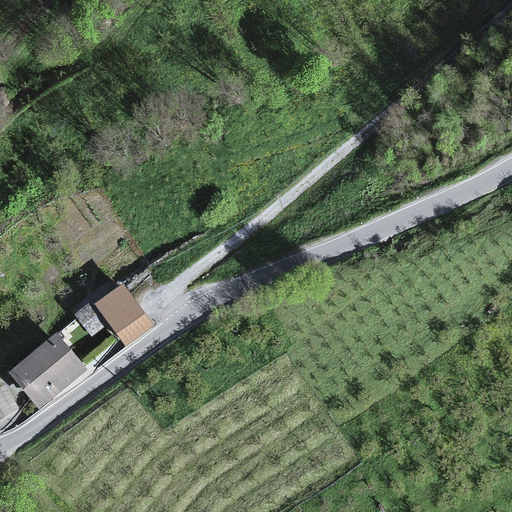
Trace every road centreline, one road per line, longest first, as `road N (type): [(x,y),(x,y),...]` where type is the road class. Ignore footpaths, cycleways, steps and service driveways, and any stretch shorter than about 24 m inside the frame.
road 1 (tertiary): [(0,448),(205,303),(511,167)]
road 2 (track): [(180,320),(174,297),(185,281),(511,10)]
